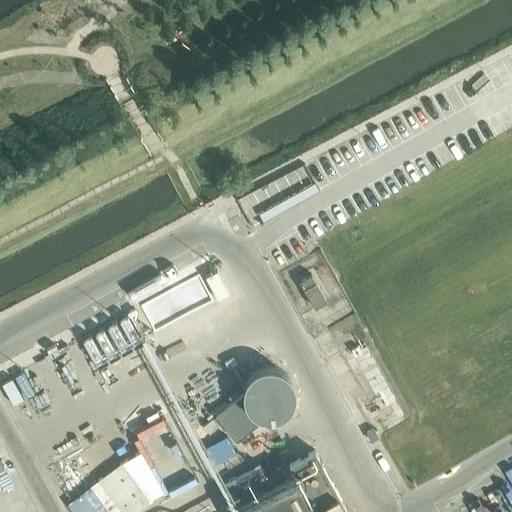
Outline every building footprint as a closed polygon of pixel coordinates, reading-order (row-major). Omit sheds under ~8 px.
[(310,164),(242,191),(253,217),(320,191),(310,164)] [(326,301),(311,274),(298,281),(314,308),(326,301)] [(236,440),(258,422),(253,416),(254,414),(259,417),(266,419),(269,419),(273,418),(277,417),(281,416),(285,413),(289,409),(291,406),(293,403),(294,398),(295,393),(295,389),(294,386),(292,381),(290,377),(287,374),(285,371),(281,369),(277,367),(273,366),(267,366),(263,366),(258,368),(255,370),(251,373),(247,377),(245,380),(243,385),(242,393),(215,415),(236,440)] [(15,373),(5,378),(27,420),(37,415),(15,373)] [(373,428),(366,432),(371,441),(378,437),(373,428)] [(347,511),(334,487),(321,463),(315,450),(289,464),(295,477),(235,509),(236,511),(347,511)] [(135,511),(155,499),(126,458),(101,475),(88,455),(58,476),(74,499),(70,501),(76,511),(135,511)]
